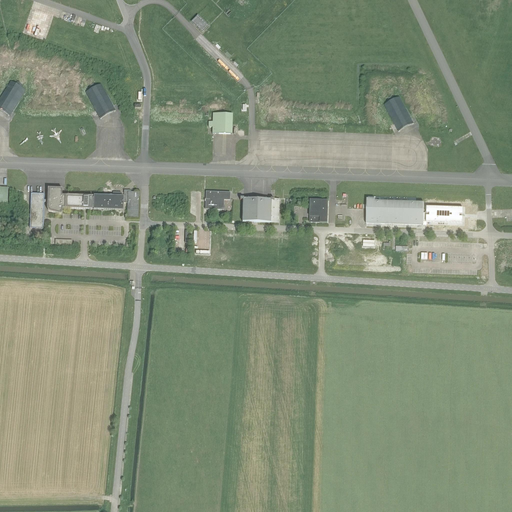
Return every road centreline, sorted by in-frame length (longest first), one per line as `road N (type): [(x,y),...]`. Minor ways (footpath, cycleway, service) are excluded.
road 1 (unclassified): [(139,267),(511,290)]
road 2 (unclassified): [(114,511),(139,267)]
road 3 (unclassified): [(0,258),(139,267)]
